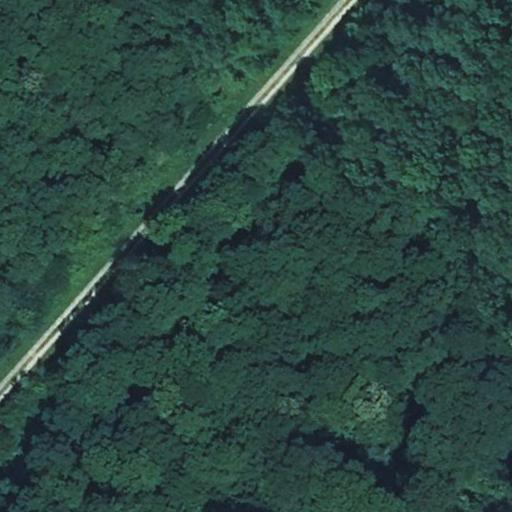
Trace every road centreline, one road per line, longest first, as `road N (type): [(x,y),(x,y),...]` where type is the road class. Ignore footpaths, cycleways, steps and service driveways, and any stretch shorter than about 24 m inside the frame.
road 1 (track): [(338,0),(0,378)]
road 2 (track): [(232,511),(385,436),(511,385)]
